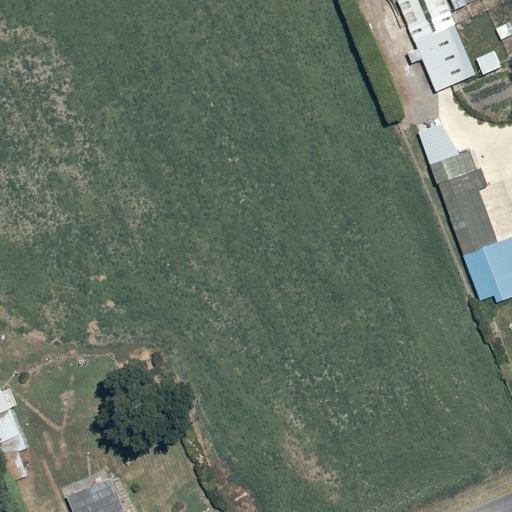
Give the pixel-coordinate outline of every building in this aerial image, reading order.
[(476,73),(454,21),(416,37),(438,89),(476,73)] [(502,65),(494,48),(477,55),(485,72),(502,65)] [(496,299),(511,293),(511,205),(502,179),(486,185),(471,147),(459,151),(446,116),(416,127),(481,299),(494,294),(496,299)] [(0,412),(18,405),(10,385),(0,388),(0,412)] [(0,418),(0,460),(3,469),(9,467),(15,483),(29,477),(18,450),(27,446),(20,429),(14,413),(0,418)] [(129,511),(115,475),(68,493),(75,511),(129,511)]
